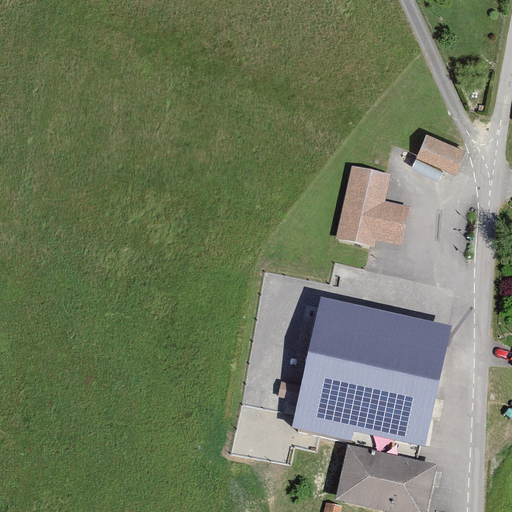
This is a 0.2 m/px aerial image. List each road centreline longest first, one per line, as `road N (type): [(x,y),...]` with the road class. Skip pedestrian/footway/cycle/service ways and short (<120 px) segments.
road 1 (unclassified): [(474,511),(489,185)]
road 2 (unclassified): [(409,0),(489,185)]
road 3 (unclassified): [(489,185),(511,58)]
